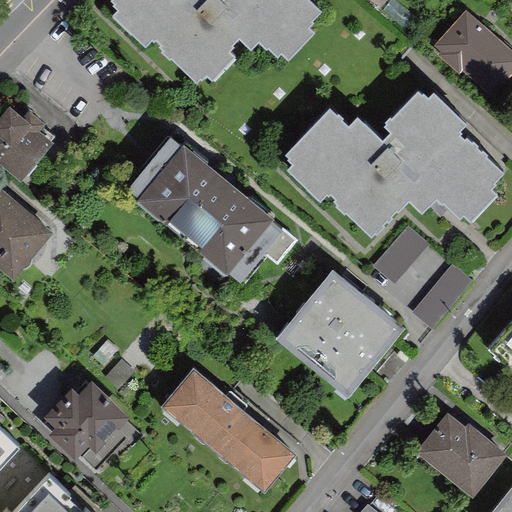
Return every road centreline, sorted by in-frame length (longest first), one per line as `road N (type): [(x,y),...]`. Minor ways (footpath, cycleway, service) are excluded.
road 1 (residential): [(511,262),(309,511)]
road 2 (unknown): [(30,6),(139,118)]
